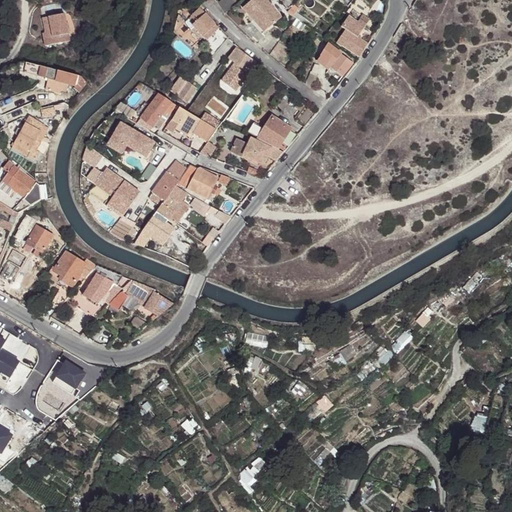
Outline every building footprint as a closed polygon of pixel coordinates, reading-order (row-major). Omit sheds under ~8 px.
[(232,0),(223,0),(218,4),(224,14),(236,4),(232,0)] [(266,0),(251,0),(242,9),(249,16),(247,17),(262,34),(281,17),(266,0)] [(300,14),(291,7),(286,13),(295,18),(303,24),(305,20),(299,16),(300,14)] [(191,16),(196,22),(204,13),(200,8),(191,16)] [(347,30),(342,38),(346,41),(348,42),(354,34),(358,37),(367,24),(365,22),(368,18),(355,9),(342,26),(347,30)] [(192,25),(203,37),(215,25),(204,13),(196,22),(192,25)] [(43,19),(46,35),(46,38),(43,39),(45,47),(70,42),(65,15),(43,19)] [(206,41),(219,29),(215,25),(203,37),(206,41)] [(342,46),(360,57),(369,44),(358,37),(354,34),(348,42),(346,41),(342,38),(338,43),(342,46)] [(328,41),(324,38),(315,51),(320,55),(327,44),(328,41)] [(317,61),(319,63),(328,69),(329,67),(341,77),(352,63),(327,44),(320,55),(319,55),(320,57),(317,61)] [(236,49),(229,59),(248,72),(255,63),(236,49)] [(248,72),(229,59),(227,62),(251,80),(260,66),(255,63),(248,72)] [(315,61),(306,84),(314,90),(319,63),(315,61)] [(213,72),(218,67),(213,62),(209,66),(213,72)] [(79,91),(83,78),(81,77),(72,75),(48,69),(36,65),(26,63),(23,73),(45,79),(48,80),(45,89),(59,95),(59,92),(65,93),(67,87),(73,88),(73,90),(79,91)] [(190,83),(179,98),(188,103),(198,89),(190,83)] [(159,131),(175,104),(158,95),(141,118),(159,131)] [(301,111),(308,101),(301,97),(295,106),(301,111)] [(123,105),(116,110),(131,119),(135,111),(123,105)] [(179,108),(173,119),(180,123),(177,129),(191,137),(194,133),(194,132),(201,121),(187,112),(179,108)] [(42,112),(44,120),(57,117),(55,109),(42,112)] [(216,125),(217,124),(218,121),(205,113),(203,118),(216,125)] [(45,125),(30,116),(12,149),(27,158),(45,125)] [(263,131),(259,138),(282,150),(284,146),(280,144),(291,129),(272,117),(263,131)] [(173,119),(172,119),(169,124),(177,129),(180,123),(173,119)] [(207,141),(216,130),(201,121),(194,132),(194,133),(207,141)] [(120,122),(110,140),(124,149),(126,145),(141,154),(145,148),(150,151),(155,143),(120,122)] [(248,132),(259,138),(263,131),(253,124),(248,132)] [(268,156),(276,161),(283,153),(272,147),(272,149),(251,138),(247,144),(236,139),(229,152),(247,161),(248,157),(252,158),(264,165),(268,156)] [(110,140),(107,145),(122,154),(124,149),(110,140)] [(209,142),(200,154),(212,159),(219,148),(209,142)] [(145,148),(141,154),(146,157),(150,151),(145,148)] [(6,186),(18,170),(7,162),(1,170),(7,174),(1,181),(6,186)] [(183,175),(179,181),(188,186),(198,168),(192,165),(190,165),(187,169),(183,175)] [(24,175),(27,172),(21,167),(18,170),(24,175)] [(106,168),(94,183),(113,197),(109,202),(117,208),(119,205),(126,210),(139,193),(106,168)] [(198,168),(188,186),(187,189),(206,198),(210,192),(212,186),(217,178),(211,174),(198,168)] [(35,184),(24,175),(18,170),(6,186),(24,199),(35,184)] [(171,175),(179,181),(183,175),(175,170),(171,175)] [(166,172),(151,192),(148,198),(161,207),(164,202),(175,187),(179,181),(171,175),(166,172)] [(226,185),(227,182),(229,178),(221,175),(218,182),(226,185)] [(32,206),(41,200),(35,184),(24,199),(32,206)] [(161,207),(157,212),(169,220),(176,225),(189,206),(182,201),(187,194),(175,187),(164,202),(161,207)] [(53,197),(47,199),(45,201),(49,210),(51,209),(55,208),(56,207),(53,197)] [(86,197),(83,202),(85,205),(87,208),(92,206),(86,197)] [(208,206),(198,200),(196,204),(205,211),(207,209),(208,206)] [(109,202),(106,206),(121,217),(126,210),(119,205),(117,208),(109,202)] [(17,215),(0,203),(0,210),(11,217),(12,216),(16,218),(17,215)] [(231,217),(221,212),(216,216),(225,225),(231,217)] [(39,221),(37,215),(30,216),(29,219),(25,216),(15,238),(11,245),(20,250),(36,222),(39,221)] [(142,232),(149,238),(163,247),(175,230),(154,215),(142,232)] [(0,228),(10,233),(13,226),(0,220),(0,228)] [(118,221),(110,233),(113,237),(124,241),(131,227),(118,221)] [(36,228),(26,244),(42,254),(52,237),(36,228)] [(133,245),(142,248),(149,238),(142,232),(133,245)] [(42,254),(26,244),(22,250),(38,260),(42,254)] [(65,251),(62,249),(50,264),(53,266),(65,251)] [(86,267),(83,265),(66,254),(53,272),(74,286),(81,274),(86,267)] [(96,267),(84,261),(83,265),(86,267),(81,274),(87,277),(96,267)] [(12,283),(20,269),(9,262),(0,276),(12,283)] [(462,283),(467,290),(482,276),(479,268),(462,283)] [(115,275),(103,269),(99,275),(111,283),(115,275)] [(74,286),(53,272),(51,276),(71,289),(74,286)] [(111,283),(99,275),(95,273),(83,293),(101,303),(102,301),(107,294),(113,284),(111,283)] [(132,281),(120,276),(116,283),(125,287),(132,281)] [(132,281),(125,287),(138,292),(141,285),(132,281)] [(121,291),(113,284),(107,294),(109,295),(104,303),(108,306),(121,291)] [(141,285),(138,292),(144,299),(149,301),(154,293),(141,285)] [(101,303),(83,293),(81,297),(82,297),(91,302),(99,307),(101,303)] [(140,305),(159,316),(172,304),(154,293),(149,301),(144,299),(140,305)] [(56,310),(66,299),(57,294),(49,306),(56,310)] [(91,302),(82,297),(76,309),(85,313),(91,302)] [(415,320),(418,323),(431,310),(427,307),(415,320)] [(474,339),(480,344),(491,334),(486,328),(474,339)] [(80,336),(86,339),(91,332),(87,329),(80,336)] [(394,339),(400,345),(409,335),(404,330),(394,339)] [(194,345),(197,351),(210,345),(209,343),(211,343),(214,340),(212,337),(194,345)] [(303,337),(303,342),(313,345),(313,337),(303,337)] [(348,357),(354,353),(349,344),(338,351),(340,355),(348,357)] [(379,357),(385,362),(387,361),(389,364),(397,355),(395,353),(392,355),(386,349),(379,357)] [(242,356),(240,362),(250,368),(253,365),(262,371),(267,364),(242,351),(242,356)] [(355,354),(354,353),(348,357),(340,355),(345,361),(355,354)] [(219,371),(221,376),(224,376),(225,376),(227,381),(236,379),(234,373),(236,371),(235,368),(237,368),(236,366),(232,366),(233,367),(219,371)] [(374,372),(370,367),(362,373),(366,378),(374,372)] [(111,377),(102,384),(105,386),(104,387),(110,393),(114,389),(113,385),(121,385),(120,378),(112,378),(111,377)] [(242,403),(245,408),(252,405),(247,394),(241,398),(242,403)] [(0,405),(33,425),(38,417),(2,396),(0,400),(0,405)] [(365,407),(369,412),(380,405),(377,400),(365,407)] [(134,414),(138,419),(144,412),(146,413),(152,408),(146,402),(134,414)] [(246,409),(245,408),(242,403),(233,407),(237,414),(246,409)] [(316,423),(320,427),(328,419),(324,415),(316,423)] [(191,434),(199,427),(193,418),(189,421),(181,420),(183,422),(182,424),(191,434)] [(63,423),(69,428),(73,425),(68,420),(63,423)] [(455,440),(460,448),(471,441),(466,433),(455,440)] [(173,439),(177,444),(182,441),(182,439),(178,435),(176,437),(173,439)] [(45,444),(55,452),(58,447),(48,439),(45,444)] [(502,463),(510,464),(511,456),(511,441),(497,440),(496,451),(502,454),(502,463)] [(320,455),(325,459),(334,447),(328,441),(322,445),(325,449),(320,455)] [(171,454),(178,466),(188,460),(184,454),(181,456),(177,450),(171,454)] [(62,459),(74,466),(79,458),(67,452),(62,459)] [(280,452),(278,459),(291,463),(293,455),(280,452)] [(206,458),(210,463),(218,458),(214,453),(206,458)] [(21,466),(30,474),(35,468),(34,467),(39,461),(32,454),(21,466)] [(115,460),(121,463),(125,458),(119,454),(115,460)] [(245,474),(251,479),(261,469),(260,467),(264,463),(259,458),(250,464),(251,466),(245,474)] [(291,463),(278,459),(275,465),(289,469),(291,463)] [(101,470),(108,475),(112,470),(106,465),(101,470)] [(156,476),(160,473),(162,472),(157,467),(150,472),(155,477),(156,476)] [(159,487),(166,496),(175,489),(168,480),(159,487)] [(421,483),(425,495),(431,495),(430,488),(435,487),(432,480),(421,483)] [(248,486),(251,490),(259,484),(256,482),(253,481),(248,486)] [(499,504),(503,511),(509,510),(506,501),(499,501),(499,504)]
